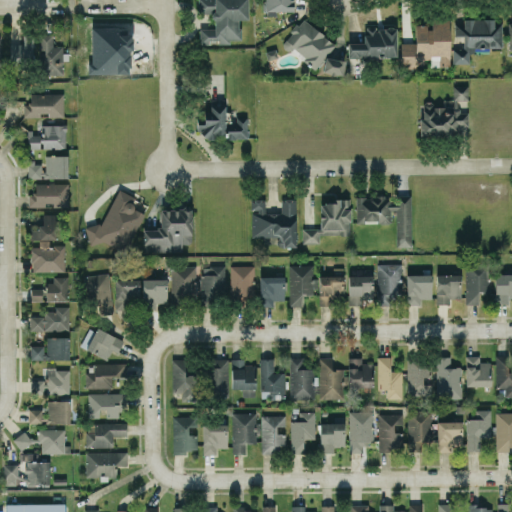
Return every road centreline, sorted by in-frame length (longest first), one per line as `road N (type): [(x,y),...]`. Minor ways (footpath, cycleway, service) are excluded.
road 1 (residential): [(196,479),(165,474),(157,459),(154,357),(168,334),(511,329)]
road 2 (residential): [(166,170),(511,162)]
road 3 (residential): [(511,475),(196,479)]
road 4 (residential): [(0,416),(11,380),(12,285),(10,177),(0,156)]
road 5 (residential): [(166,170),(162,0)]
road 6 (residential): [(163,3),(0,5)]
